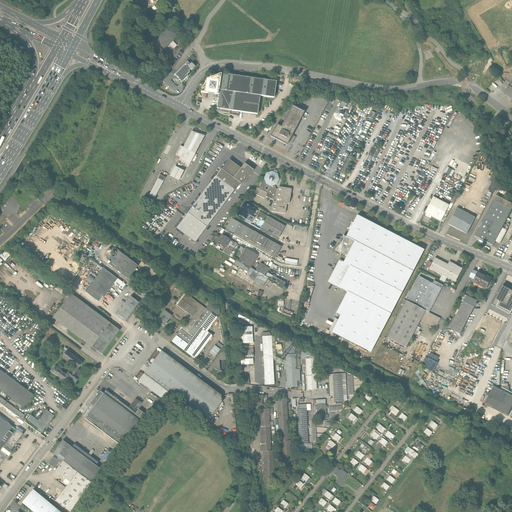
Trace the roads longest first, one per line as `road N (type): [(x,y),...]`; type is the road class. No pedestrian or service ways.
road 1 (tertiary): [(179,106),(511,269)]
road 2 (residential): [(501,109),(458,83),(377,89),(258,66),(208,68)]
road 3 (track): [(296,511),(377,408),(408,432),(355,500)]
road 4 (unclassified): [(0,509),(119,360)]
road 5 (unclassified): [(152,345),(218,386),(302,395)]
